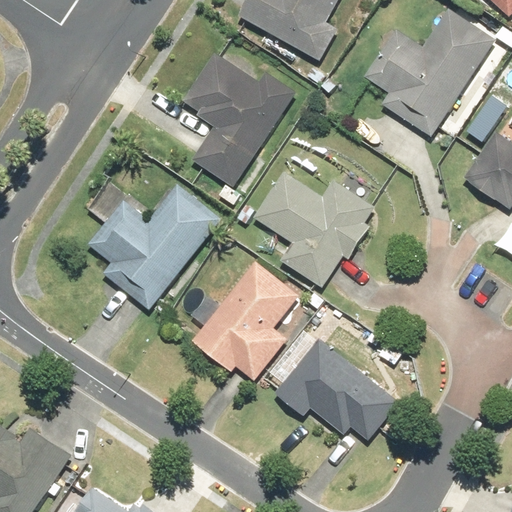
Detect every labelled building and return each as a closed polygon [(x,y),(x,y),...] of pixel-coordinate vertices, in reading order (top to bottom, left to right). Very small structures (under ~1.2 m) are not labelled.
[(325,23),(337,0),(247,0),(239,16),(319,56),(334,28),(325,23)] [(511,0),(489,0),(508,17),(511,12),(511,0)] [(396,31),(366,78),(388,92),(381,103),(432,136),(494,41),(449,12),(425,50),(396,31)] [(261,83),(217,53),(184,100),(217,124),(192,159),(232,186),(296,94),(267,74),(261,83)] [(498,134),(465,176),(510,210),(511,206),(511,137),(509,142),(498,134)] [(348,260),(369,227),(363,224),(373,208),(332,182),(322,196),(285,173),(255,219),(294,244),(283,261),(321,286),(342,256),(348,260)] [(124,201),(91,246),(113,262),(104,273),(152,309),(220,219),(177,187),(152,222),(124,201)] [(191,314),(205,326),(192,342),(229,371),(235,364),(254,379),(286,339),(275,331),(301,299),(256,262),(223,304),(209,292),(191,314)] [(301,415),(308,405),(343,433),(348,425),(366,440),(396,401),(319,340),(275,395),(301,415)] [(0,429),(0,511),(31,511),(68,454),(31,430),(22,444),(0,429)] [(125,511),(90,491),(77,511),(154,511),(138,502),(131,511),(125,511)]
